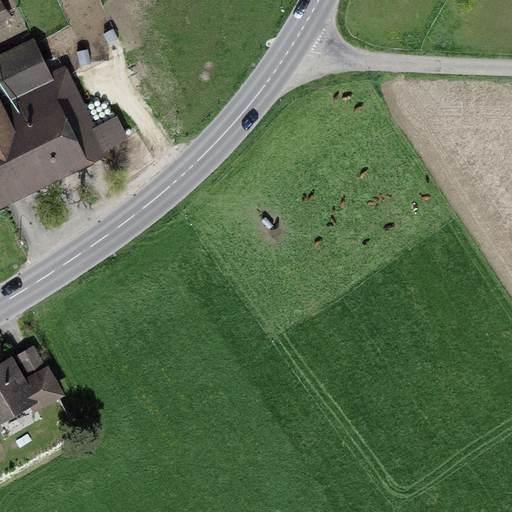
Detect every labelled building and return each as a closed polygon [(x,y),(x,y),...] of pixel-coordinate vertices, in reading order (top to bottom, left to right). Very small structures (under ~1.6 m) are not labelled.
[(2,0),(0,0),(0,21),(11,16),(2,0)] [(104,30),(107,41),(117,37),(114,27),(104,30)] [(34,35),(0,51),(0,205),(110,151),(108,146),(128,136),(117,113),(95,124),(64,62),(51,69),(34,35)] [(83,69),(94,65),(88,50),(77,55),(83,69)] [(39,399),(29,405),(33,411),(66,393),(48,363),(45,365),(32,344),(13,355),(39,399)] [(39,399),(13,355),(12,352),(0,358),(0,430),(5,428),(1,422),(5,420),(9,428),(30,415),(25,407),(29,405),(39,399)]
